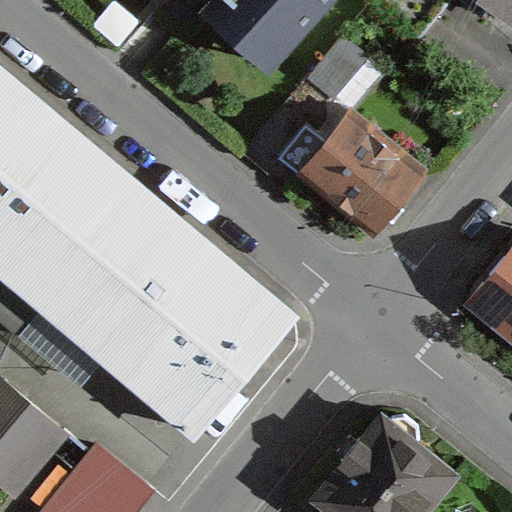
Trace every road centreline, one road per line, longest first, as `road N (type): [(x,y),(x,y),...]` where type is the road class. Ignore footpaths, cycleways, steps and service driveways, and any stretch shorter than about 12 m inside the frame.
road 1 (residential): [(0,5),(369,308)]
road 2 (residential): [(369,308),(205,511)]
road 3 (residential): [(511,137),(369,308)]
road 4 (residential): [(369,308),(511,422)]
